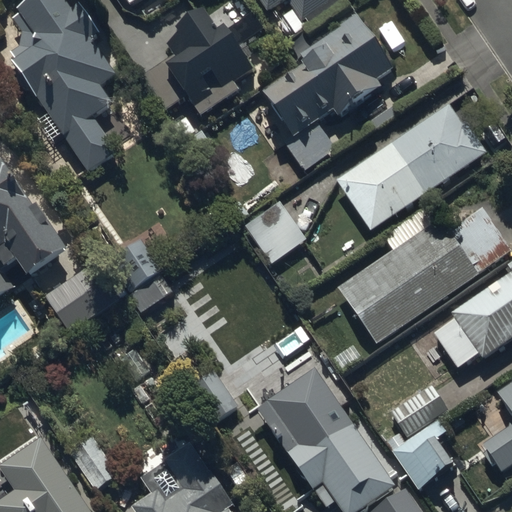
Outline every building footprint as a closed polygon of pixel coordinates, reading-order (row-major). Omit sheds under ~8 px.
[(13,51),(90,173),(118,155),(93,117),(113,105),(100,85),(116,75),(94,39),(100,35),(80,3),(71,8),(65,0),(26,0),(6,13),(25,43),(13,51)] [(265,0),(272,10),(288,0),(291,0),(305,21),(337,0),(265,0)] [(242,2),(226,13),(249,44),(264,33),(242,2)] [(338,152),(319,122),(398,73),(365,22),(361,15),(299,54),(304,61),(262,87),(291,133),(282,139),(304,174),(338,152)] [(255,84),(248,73),(255,69),(228,26),(220,30),(219,31),(210,16),(165,44),(172,56),(143,74),(166,111),(188,97),(201,118),(255,84)] [(337,176),(372,232),(487,160),(452,104),(337,176)] [(0,154),(0,299),(15,290),(3,270),(19,259),(30,276),(64,255),(0,154)] [(338,291),(377,346),(511,252),(472,197),(338,291)] [(244,225),(270,265),(306,242),(281,202),(244,225)] [(103,262),(125,297),(165,272),(143,237),(103,262)] [(44,294),(69,333),(117,303),(93,264),(44,294)] [(511,340),(511,271),(451,314),(456,321),(434,336),(458,370),(479,355),(483,361),(511,340)] [(174,295),(164,279),(132,299),(142,315),(174,295)] [(338,502),(344,511),(361,511),(398,487),(315,370),(268,403),(257,410),(327,510),(338,502)] [(390,413),(407,438),(449,408),(432,384),(390,413)] [(511,384),(499,394),(511,412),(511,423),(482,445),(503,475),(511,468),(511,384)] [(395,454),(423,495),(459,470),(430,430),(395,454)] [(93,511),(42,439),(0,468),(0,471),(14,492),(0,501),(0,511),(93,511)] [(239,511),(191,442),(176,452),(152,469),(153,471),(142,479),(152,494),(133,508),(136,511),(239,511)] [(95,443),(72,459),(98,496),(121,480),(95,443)] [(373,511),(422,511),(406,489),(373,511)]
